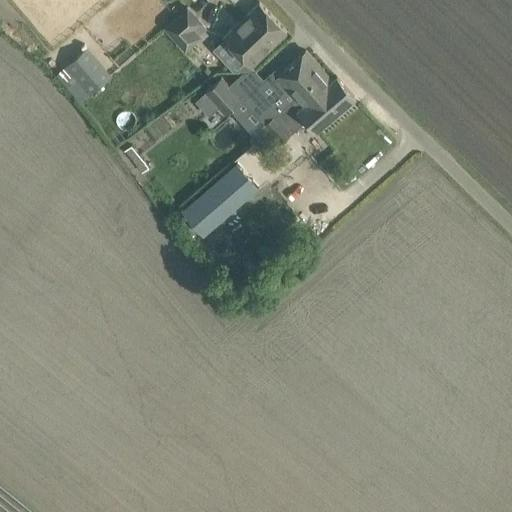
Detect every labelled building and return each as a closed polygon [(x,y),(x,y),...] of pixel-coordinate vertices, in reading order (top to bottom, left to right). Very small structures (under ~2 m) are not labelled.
[(259,1),(224,35),(225,37),(247,60),(251,64),(287,30),(259,1)] [(187,7),(164,27),(185,51),(201,37),(193,28),(201,22),(187,7)] [(88,46),(66,65),(90,93),(112,74),(88,46)] [(257,85),(243,98),(265,122),(265,123),(276,113),(280,109),(324,70),(306,50),(291,63),(279,74),(275,69),(264,78),(257,85)] [(276,113),(264,123),(280,141),(307,117),(317,129),(354,95),(337,76),(333,80),(324,70),(280,109),(276,113)] [(226,112),(242,95),(222,74),(205,89),(226,112)] [(203,233),(258,186),(237,162),(182,209),(203,233)]
